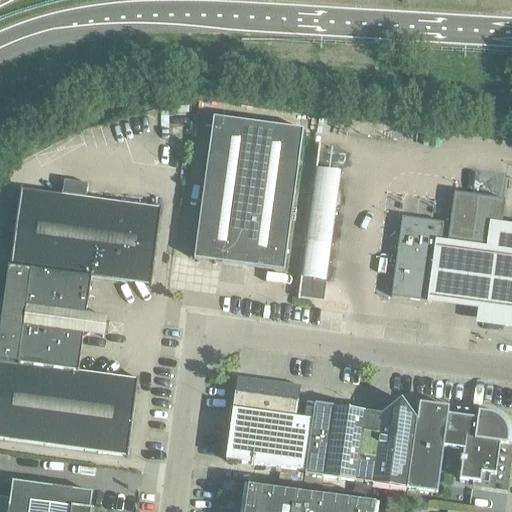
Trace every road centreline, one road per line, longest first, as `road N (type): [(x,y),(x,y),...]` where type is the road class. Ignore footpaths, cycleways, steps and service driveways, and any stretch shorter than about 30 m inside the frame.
road 1 (motorway): [(0,39),(69,17),(161,8),(511,26)]
road 2 (unclassified): [(173,511),(196,327),(511,368)]
road 3 (unknown): [(0,199),(12,177),(57,163),(144,174),(158,183),(171,232),(167,295),(195,339)]
road 4 (unknown): [(178,473),(0,444)]
